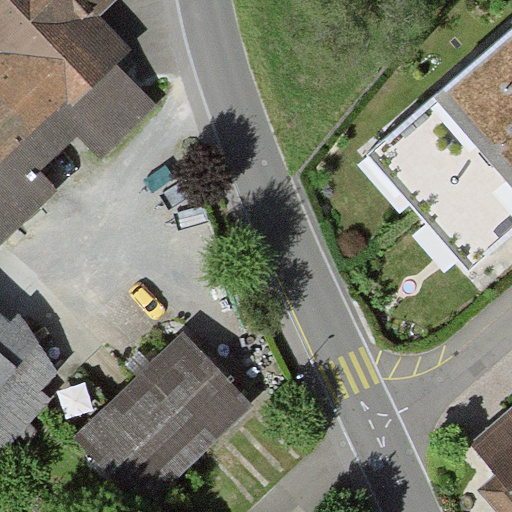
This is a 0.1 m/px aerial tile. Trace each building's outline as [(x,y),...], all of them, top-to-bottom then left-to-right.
[(97,20),(116,0),(5,0),(0,6),(0,245),(54,194),(35,173),(80,131),(100,152),(151,104),(113,65),(127,52),(97,20)] [(511,19),(511,18),(354,156),(458,274),(511,227),(511,19)] [(42,390),(59,371),(22,314),(13,323),(0,312),(0,464),(55,402),(42,390)] [(144,510),(254,402),(182,329),(142,369),(72,437),(144,510)] [(511,505),(511,407),(464,447),(511,505)]
